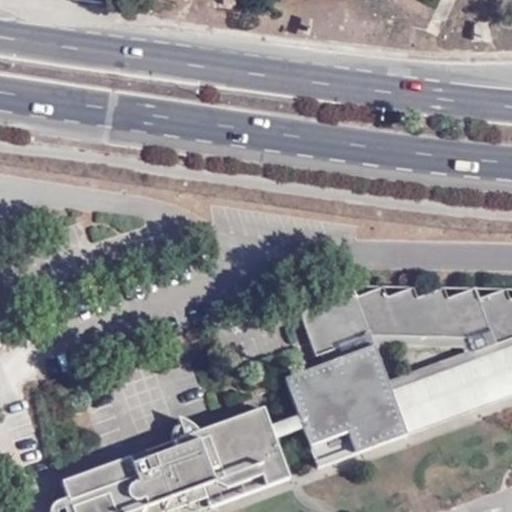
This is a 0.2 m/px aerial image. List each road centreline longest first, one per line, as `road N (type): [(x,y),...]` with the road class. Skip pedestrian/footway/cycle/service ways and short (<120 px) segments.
road 1 (secondary): [(0,90),(511,161)]
road 2 (secondary): [(295,76),(0,35)]
road 3 (unclassified): [(511,74),(376,62),(295,76)]
road 4 (secondary): [(511,102),(295,76)]
